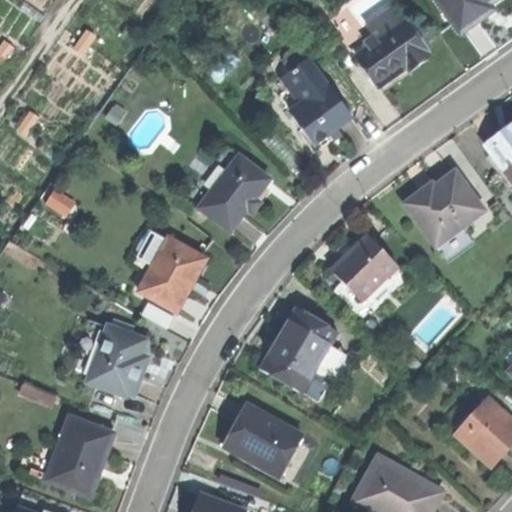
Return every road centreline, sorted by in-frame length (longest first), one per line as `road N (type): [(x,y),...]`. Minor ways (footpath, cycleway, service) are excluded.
road 1 (residential): [(511,72),(349,189),(237,307),(169,441),(144,511)]
road 2 (track): [(81,0),(0,116)]
